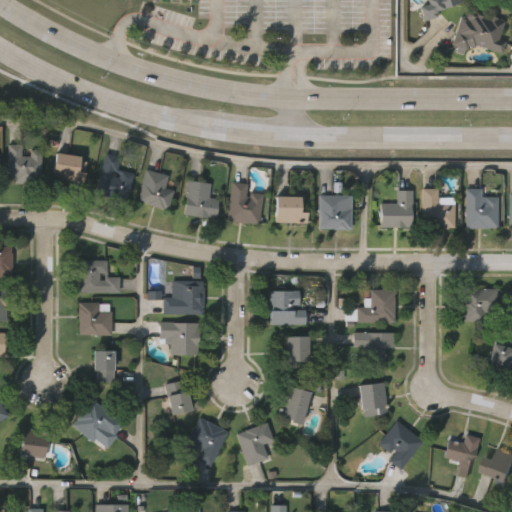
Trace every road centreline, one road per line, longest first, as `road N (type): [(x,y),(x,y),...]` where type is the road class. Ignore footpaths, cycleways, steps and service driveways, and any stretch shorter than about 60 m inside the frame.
road 1 (residential): [(0,217),(73,220),(237,256),(511,261)]
road 2 (secondary): [(286,97),(228,92),(107,60),(0,3)]
road 3 (secondary): [(281,134),(511,137)]
road 4 (secondary): [(511,98),(286,97)]
road 5 (secondary): [(0,43),(97,92),(208,125)]
road 6 (residential): [(428,261),(435,386),(511,412)]
road 7 (residential): [(45,382),(45,218)]
road 8 (residential): [(237,383),(237,256)]
